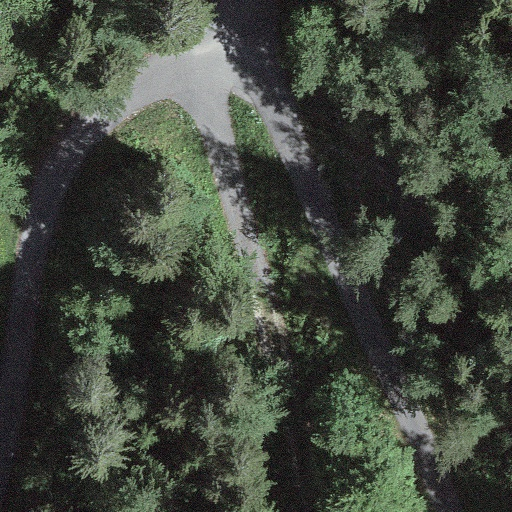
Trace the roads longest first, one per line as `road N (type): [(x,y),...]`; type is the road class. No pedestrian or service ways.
road 1 (track): [(0,450),(34,232),(76,139),(161,70),(204,68),(239,121)]
road 2 (track): [(239,121),(373,347),(427,511)]
road 3 (track): [(239,121),(298,511)]
